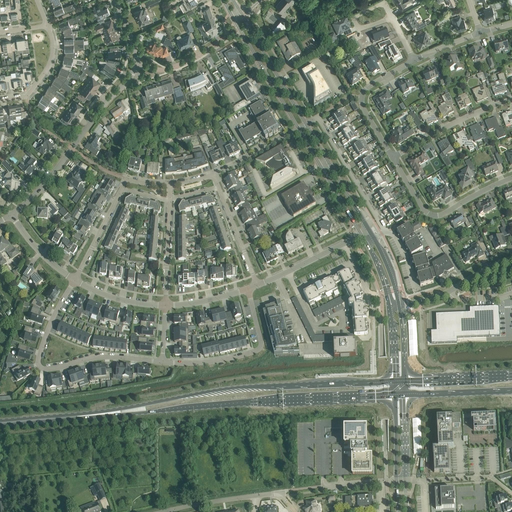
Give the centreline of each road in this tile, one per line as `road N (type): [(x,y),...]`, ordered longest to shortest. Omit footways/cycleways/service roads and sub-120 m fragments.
road 1 (primary): [(394,381),(230,388),(88,415)]
road 2 (primary): [(88,415),(395,395)]
road 3 (residential): [(163,362),(114,356),(40,367),(45,335),(75,280)]
road 4 (residential): [(10,215),(42,186),(135,65)]
road 5 (residential): [(248,288),(259,349),(214,362),(163,362)]
road 6 (residential): [(511,178),(433,215),(392,157)]
road 7 (residential): [(306,123),(317,116),(379,224)]
road 8 (residential): [(392,157),(511,99)]
road 9 (residential): [(392,157),(361,97),(413,60)]
road 10 (tertiary): [(233,18),(297,129)]
road 11 (tertiary): [(306,123),(241,13)]
road 12 (tertiary): [(369,230),(306,123)]
road 13 (tertiary): [(297,129),(360,234)]
road 14 (residential): [(399,306),(511,259)]
